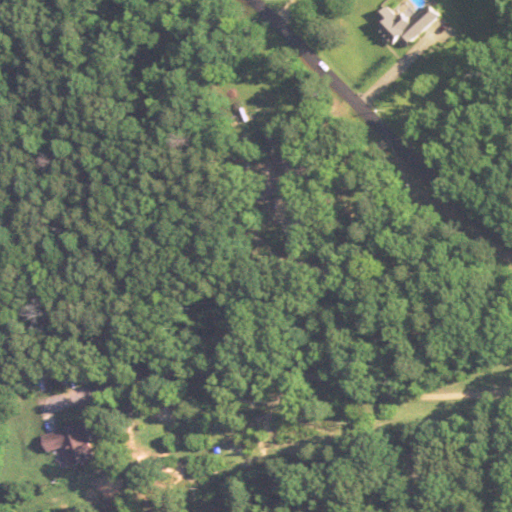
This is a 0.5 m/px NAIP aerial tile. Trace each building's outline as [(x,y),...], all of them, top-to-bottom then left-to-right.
[(445,16),(435,3),(415,20),(406,10),(396,18),(389,10),(383,16),(389,22),(383,27),(404,51),(445,16)] [(275,156),(283,176),(274,179),(279,193),(314,181),(302,147),(275,156)] [(289,240),(297,256),(320,244),(311,228),(289,240)] [(72,465),(98,458),(87,422),(45,435),(50,451),(66,447),(72,465)] [(399,503),(409,498),(401,477),(390,482),(399,503)]
